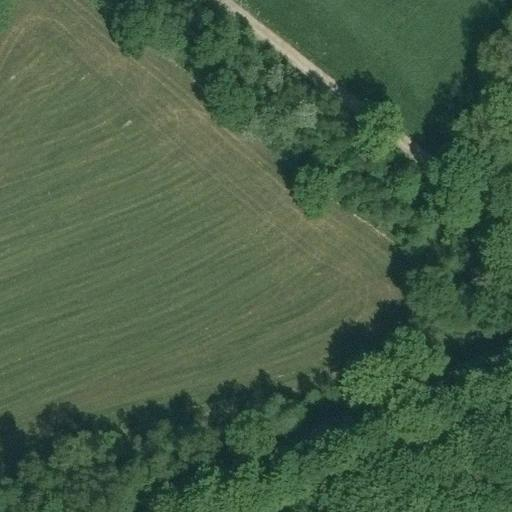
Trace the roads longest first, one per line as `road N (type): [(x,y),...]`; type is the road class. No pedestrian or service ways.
road 1 (track): [(511,242),(475,196),(218,0)]
road 2 (tertiary): [(288,511),(511,416)]
